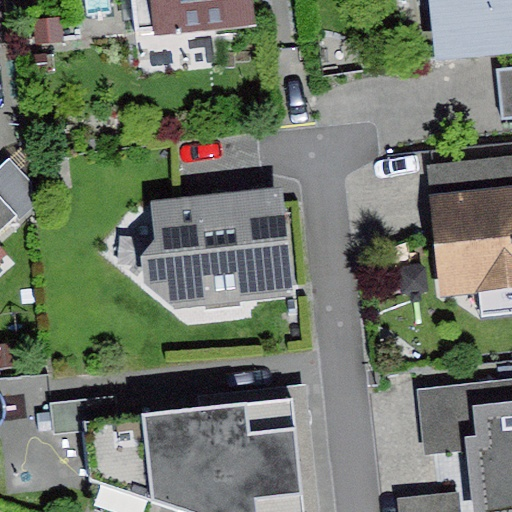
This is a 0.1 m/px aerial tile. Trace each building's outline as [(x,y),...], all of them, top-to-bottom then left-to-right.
[(256,0),(134,0),(139,34),(259,19),(256,0)] [(511,0),(430,0),(436,54),(511,46),(511,0)] [(62,16),(35,18),(37,42),(64,40),(62,16)] [(511,66),(496,68),(502,117),(511,115),(511,66)] [(9,157),(0,164),(0,196),(14,212),(22,220),(46,196),(9,157)] [(283,182),(150,196),(157,233),(143,251),(144,277),(177,304),(296,291),(283,182)] [(511,189),(441,194),(448,297),(511,292),(511,189)] [(0,264),(2,263),(0,261),(0,224),(14,212),(0,196),(0,264)] [(119,412),(83,416),(85,430),(87,476),(203,511),(306,511),(292,392),(119,412)] [(55,434),(85,430),(83,416),(119,412),(117,393),(51,401),(55,434)] [(511,511),(511,410),(471,415),(480,511),(511,511)] [(462,511),(461,490),(397,495),(398,511),(462,511)]
